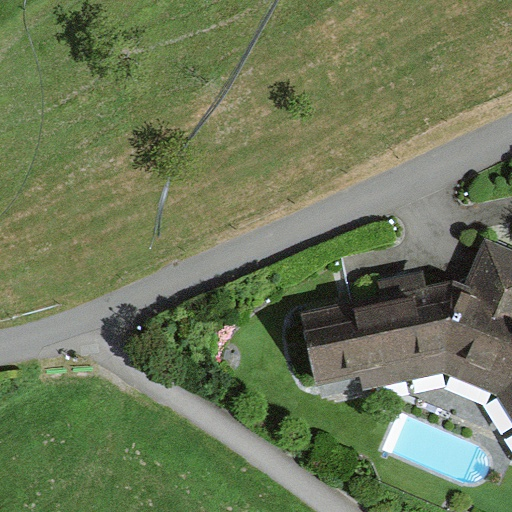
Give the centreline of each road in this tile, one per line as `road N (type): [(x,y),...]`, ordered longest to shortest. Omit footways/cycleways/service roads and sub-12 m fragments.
road 1 (residential): [(0,341),(81,325),(185,286),(511,132)]
road 2 (track): [(81,325),(353,511)]
